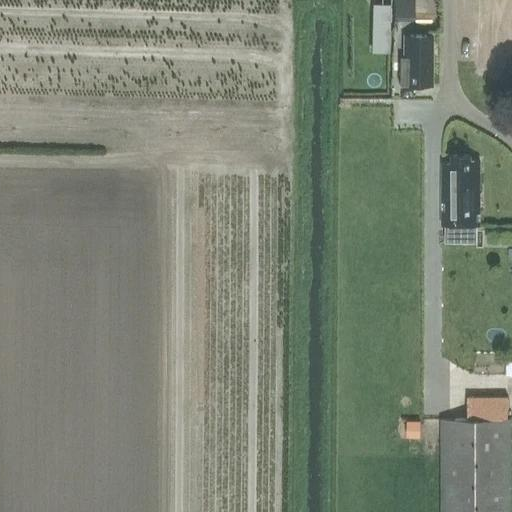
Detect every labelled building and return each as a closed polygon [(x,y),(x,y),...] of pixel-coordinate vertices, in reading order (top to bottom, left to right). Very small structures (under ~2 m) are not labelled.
[(392,0),(393,15),(413,15),(412,0),(392,0)] [(511,0),(476,0),(475,66),(510,67),(510,66),(511,36),(511,0)] [(372,45),(389,45),(389,24),(372,24),(372,45)] [(433,86),(433,42),(427,42),(427,36),(411,36),(411,41),(405,41),(405,85),(433,86)] [(481,160),(472,160),(472,155),(452,155),(452,162),(444,162),(444,226),(481,225),(481,160)] [(509,511),(509,418),(508,418),(507,397),(467,397),(467,418),(441,418),(440,511),(509,511)] [(407,421),(407,438),(420,438),(420,421),(407,421)]
